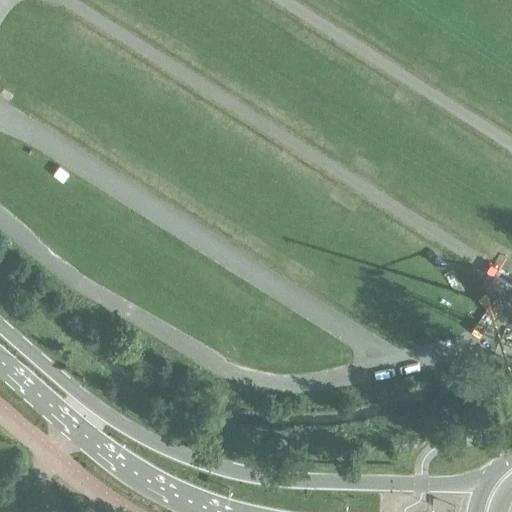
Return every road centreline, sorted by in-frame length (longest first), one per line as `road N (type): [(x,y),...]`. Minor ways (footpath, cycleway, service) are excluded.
road 1 (secondary): [(485,483),(286,479),(182,456),(103,412),(0,325)]
road 2 (secondary): [(0,362),(133,473),(214,511)]
road 3 (track): [(66,511),(44,485),(46,444),(82,396)]
